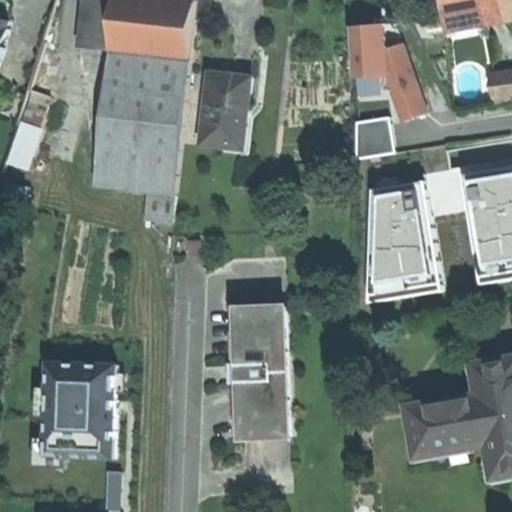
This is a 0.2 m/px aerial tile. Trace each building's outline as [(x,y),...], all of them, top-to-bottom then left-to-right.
[(90,0),(86,45),(113,48),(118,0),(90,0)] [(199,0),(118,0),(113,48),(194,57),(199,0)] [(511,0),(442,0),(447,29),(511,18),(511,0)] [(0,60),(10,29),(8,29),(10,22),(0,18),(0,60)] [(354,27),(357,78),(387,76),(385,89),(394,91),(405,122),(430,113),(416,74),(405,44),(388,50),(386,24),(354,27)] [(179,194),(194,57),(113,48),(98,185),(179,194)] [(232,75),(212,72),(204,144),(245,149),(253,77),(232,75)] [(495,101),(511,98),(511,73),(491,77),(495,101)] [(34,91),(24,122),(43,128),(53,97),(34,91)] [(360,123),(360,159),(398,153),(392,118),(360,123)] [(43,128),(24,122),(10,163),(30,169),(43,128)] [(511,167),(467,175),(485,284),(511,279),(511,167)] [(392,188),(376,191),(373,302),(446,291),(428,182),(392,188)] [(178,195),(150,192),(147,220),(175,223),(178,195)] [(191,256),(202,255),(202,242),(191,242),(191,256)] [(237,364),(242,364),(242,373),(243,382),(238,382),(240,441),(252,441),(252,436),(264,435),(264,437),(293,436),(288,306),(260,307),(260,310),(247,310),(247,305),(235,305),(237,364)] [(511,358),(497,361),(498,363),(478,366),(482,394),(414,406),(417,426),(415,427),(420,456),(491,443),(497,476),(511,473),(511,358)] [(118,406),(119,366),(52,364),(49,456),(116,458),(118,406)] [(123,472),(110,472),(109,511),(122,511),(123,472)]
